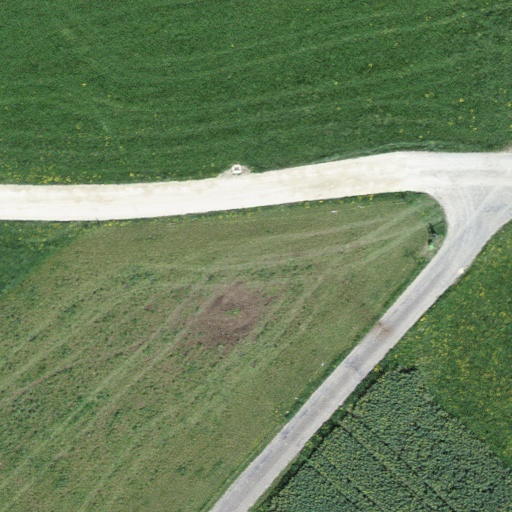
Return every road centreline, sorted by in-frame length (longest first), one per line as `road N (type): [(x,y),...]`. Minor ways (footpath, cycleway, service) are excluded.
road 1 (residential): [(511,170),(397,171),(135,199),(0,198)]
road 2 (residential): [(234,511),(511,172)]
